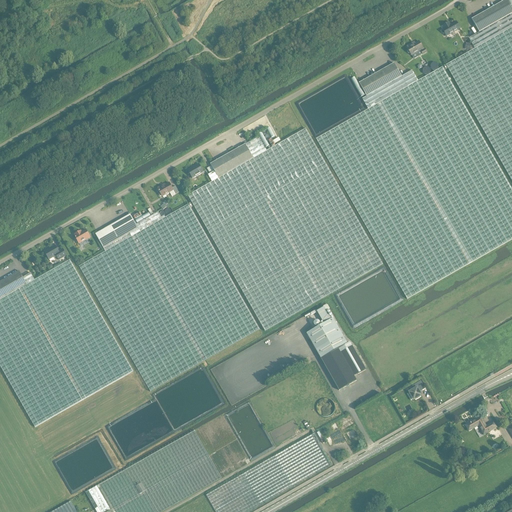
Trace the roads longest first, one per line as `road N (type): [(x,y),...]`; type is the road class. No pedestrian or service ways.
road 1 (unclassified): [(0,263),(463,0)]
road 2 (tertiary): [(270,511),(511,374)]
